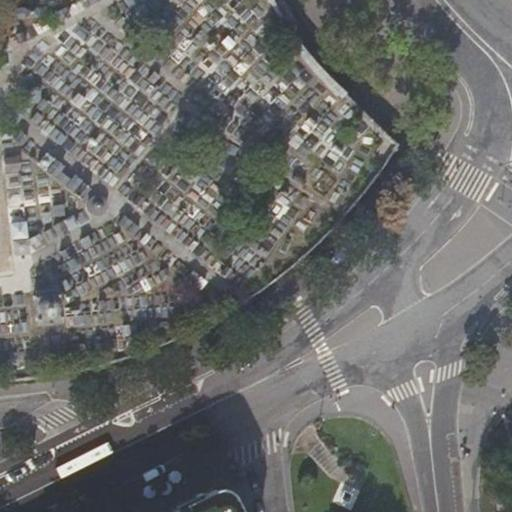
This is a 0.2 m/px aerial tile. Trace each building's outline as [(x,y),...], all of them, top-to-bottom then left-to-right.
[(283,0),(274,0),(292,30),(299,25),(283,0)] [(233,86),(245,85),(246,96),(259,94),(258,78),(263,77),(261,60),(220,64),(221,80),(232,79),(233,86)] [(29,300),(35,319),(56,313),(50,294),(29,300)] [(355,493),(343,488),(336,501),(349,507),(355,493)] [(166,511),(240,511),(238,507),(236,508),(233,501),(212,490),(166,511)]
